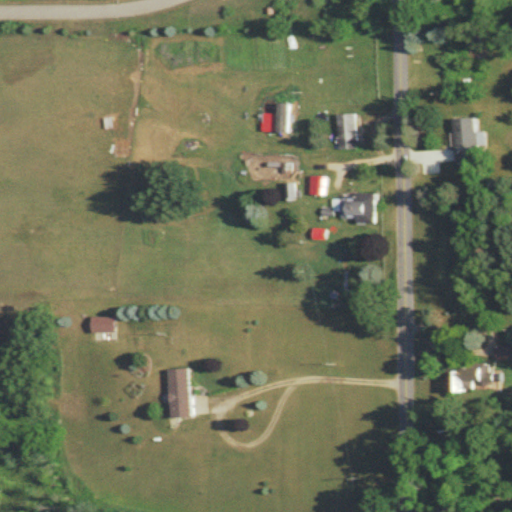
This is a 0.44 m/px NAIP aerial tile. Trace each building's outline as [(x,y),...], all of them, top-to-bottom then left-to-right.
[(281,133),(290,134),(291,106),(282,106),(281,133)] [(359,151),(358,115),(340,116),(341,151),(359,151)] [(455,121),(460,165),(483,163),(478,119),(455,121)] [(314,196),(327,196),(327,178),(314,178),(314,196)] [(377,224),(377,196),(345,196),(345,224),(377,224)] [(95,335),(118,335),(118,319),(95,319),(95,335)] [(453,394),(476,394),(476,386),(496,386),(495,367),(453,367),(453,394)] [(193,420),(192,371),(172,371),(173,420),(193,420)]
